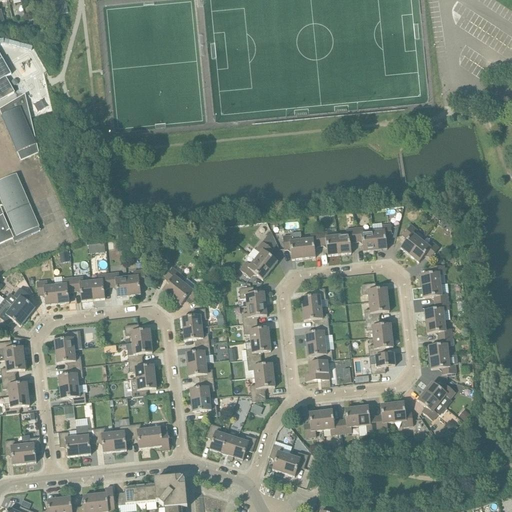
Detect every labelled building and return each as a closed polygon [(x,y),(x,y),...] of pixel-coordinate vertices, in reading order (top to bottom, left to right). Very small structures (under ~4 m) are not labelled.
[(63,14),(67,13),(68,13),(65,0),(57,0),(60,15),(63,14)] [(31,51),(32,47),(5,40),(4,44),(31,51)] [(0,101),(15,93),(6,78),(11,75),(2,59),(0,60),(0,101)] [(486,87),(489,76),(476,73),(472,72),(467,84),(474,87),(474,84),(486,87)] [(489,76),(486,87),(499,90),(502,79),(489,76)] [(30,118),(27,106),(25,95),(0,109),(0,112),(2,116),(1,117),(17,154),(18,153),(21,161),(39,154),(30,118)] [(0,243),(13,238),(16,236),(17,237),(39,227),(16,175),(0,181),(0,243)] [(383,232),(373,233),(375,252),(387,251),(386,239),(392,239),(390,225),(382,226),(383,232)] [(410,257),(421,242),(414,236),(417,231),(411,226),(403,236),(407,240),(400,249),(410,257)] [(337,237),(339,256),(351,255),(350,243),(356,243),(355,229),(346,230),(347,236),(337,237)] [(375,252),(373,233),(364,234),(363,229),(355,229),(356,243),(362,242),(363,253),(375,252)] [(314,247),(320,247),(319,233),(310,234),(311,240),(301,241),(304,260),(315,259),(314,247)] [(319,233),(320,247),(326,246),(328,257),(339,256),(337,237),(328,238),(327,233),(319,233)] [(304,260),(301,241),(292,242),(291,237),(283,237),(284,251),(291,250),(292,261),(304,260)] [(429,248),(421,242),(410,257),(419,264),(426,255),(431,259),(439,249),(432,243),(429,248)] [(260,255),(255,260),(270,272),(278,263),(269,256),(273,251),(262,243),(256,251),(260,255)] [(105,253),(104,245),(88,246),(89,255),(105,253)] [(205,245),(200,248),(203,254),(208,252),(205,245)] [(68,253),(59,255),(61,264),(70,263),(68,253)] [(270,272),(255,260),(251,266),(246,263),(240,271),(250,279),(254,274),(263,281),(270,272)] [(165,278),(173,269),(168,265),(160,275),(165,278)] [(421,288),(440,285),(439,276),(445,275),(444,267),(431,268),(431,275),(420,276),(421,288)] [(172,299),(183,284),(178,280),(181,275),(173,269),(165,278),(164,279),(169,283),(162,292),(172,299)] [(134,278),(127,279),(129,297),(141,296),(139,285),(146,284),(144,271),(134,272),(134,278)] [(129,297),(127,279),(119,279),(119,274),(108,275),(110,288),(116,288),(117,299),(129,297)] [(91,283),(93,302),(105,300),(104,289),(110,288),(108,275),(98,276),(98,282),(91,283)] [(72,279),(74,292),(80,292),(81,303),(93,302),(91,283),(84,283),(83,278),(72,279)] [(68,293),(74,292),(72,279),(62,280),(63,286),(55,287),(57,306),(69,304),(68,293)] [(183,284),(172,299),(181,307),(185,301),(190,305),(201,291),(187,280),(183,284)] [(57,306),(55,287),(48,287),(47,282),(37,283),(38,296),(44,296),(46,307),(57,306)] [(368,296),(369,303),(388,301),(386,289),(375,291),(375,284),(361,286),(363,296),(368,296)] [(441,295),(440,285),(421,288),(423,299),(434,298),(435,304),(448,303),(447,294),(441,295)] [(246,300),(247,307),(265,305),(264,293),(253,295),(252,288),(239,290),(240,300),(246,300)] [(18,301),(13,307),(28,319),(35,309),(26,302),(30,297),(20,289),(13,297),(18,301)] [(302,311),(321,308),(320,301),(326,300),(325,290),(311,291),(312,298),(301,299),(302,311)] [(388,301),(369,303),(370,311),(364,311),(365,322),(379,320),(378,314),(389,313),(388,301)] [(448,303),(435,304),(435,310),(424,312),(425,323),(444,321),(443,312),(449,311),(448,303)] [(265,305),(247,307),(247,315),(242,315),(243,326),(256,324),(256,318),(267,317),(265,305)] [(28,319),(13,307),(8,313),(4,309),(0,314),(0,319),(8,326),(12,321),(20,328),(28,319)] [(322,316),(321,308),(302,311),(304,322),(315,321),(315,327),(329,326),(328,315),(322,316)] [(183,331),(202,328),(201,321),(207,320),(205,310),(192,311),(193,318),(182,319),(183,331)] [(373,339),(392,337),(390,325),(379,326),(379,320),(365,322),(367,332),(372,332),(373,339)] [(444,321),(425,323),(427,335),(438,334),(439,340),(452,338),(451,330),(445,331),(444,321)] [(256,324),(243,326),(244,336),(250,336),(251,343),(269,341),(268,329),(257,330),(256,324)] [(131,337),(132,345),(151,342),(150,331),(138,332),(138,326),(124,327),(126,338),(131,337)] [(329,326),(315,327),(316,334),(305,335),(306,346),(325,344),(324,337),(330,336),(329,326)] [(203,336),(202,328),(183,331),(184,342),(195,341),(196,347),(209,346),(208,335),(203,336)] [(56,353),(74,351),(74,344),(79,343),(78,332),(65,334),(65,340),(54,341),(56,353)] [(375,357),(383,356),(382,350),(393,349),(392,337),(373,339),(374,346),(368,347),(369,358),(375,357)] [(429,359),(448,357),(447,348),(453,347),(452,338),(439,340),(439,346),(428,347),(429,359)] [(247,362),(260,360),(260,354),(271,353),(269,341),(251,343),(251,350),(246,351),(247,362)] [(128,363),(142,362),(141,355),(152,354),(151,342),(132,345),(133,352),(127,353),(128,363)] [(0,354),(4,354),(5,362),(24,360),(23,348),(12,349),(11,343),(0,344),(0,354)] [(325,344),(306,346),(308,358),(319,357),(319,363),(328,362),(333,362),(332,351),(326,352),(325,344)] [(209,346),(196,347),(197,353),(186,355),(187,366),(206,364),(205,357),(211,356),(209,346)] [(75,358),(74,351),(56,353),(57,365),(68,364),(69,370),(82,368),(81,358),(75,358)] [(394,355),(383,356),(375,357),(376,365),(370,365),(371,376),(385,374),(384,368),(395,367),(394,355)] [(449,366),(448,357),(429,359),(431,371),(442,370),(443,376),(456,375),(455,366),(449,366)] [(24,360),(5,362),(6,369),(0,370),(2,380),(15,379),(14,373),(25,372),(24,360)] [(261,366),(260,360),(247,362),(248,372),(254,371),(255,379),(273,377),(272,365),(261,366)] [(136,380),(155,378),(154,366),(142,368),(142,362),(128,363),(130,374),(135,373),(136,380)] [(330,381),(328,362),(319,363),(308,364),(310,376),(305,376),(305,384),(330,381)] [(207,372),(206,364),(187,366),(188,378),(199,377),(200,383),(213,381),(212,371),(207,372)] [(82,368),(69,370),(69,376),(58,377),(60,389),(78,387),(78,379),(83,379),(82,368)] [(275,388),(273,377),(255,379),(255,386),(250,387),(251,397),(264,396),(264,390),(275,388)] [(156,390),(155,378),(136,380),(137,388),(131,388),(132,399),(146,397),(145,391),(156,390)] [(9,398),(28,396),(27,384),(16,385),(15,379),(2,380),(3,391),(8,390),(9,398)] [(191,402),(210,400),(209,393),(215,392),(213,381),(200,383),(201,389),(190,390),(191,402)] [(425,392),(439,404),(445,397),(450,400),(455,394),(445,385),(441,390),(432,383),(425,392)] [(79,394),(78,387),(60,389),(61,401),(72,400),(73,406),(86,404),(85,394),(79,394)] [(433,412),(439,404),(425,392),(417,402),(426,409),(422,414),(432,422),(438,415),(433,412)] [(29,407),(28,396),(9,398),(10,405),(4,406),(6,416),(19,415),(18,409),(29,407)] [(211,407),(210,400),(191,402),(192,414),(203,413),(204,419),(217,417),(216,407),(211,407)] [(404,404),(392,405),(394,424),(402,423),(402,428),(413,427),(411,414),(405,415),(404,404)] [(256,416),(260,408),(253,405),(250,413),(256,416)] [(394,424),(392,405),(380,406),(382,417),(375,418),(377,431),(388,430),(387,425),(394,424)] [(72,415),(72,407),(64,408),(65,416),(72,415)] [(377,431),(375,418),(369,419),(368,408),(356,409),(358,428),(366,427),(367,432),(377,431)] [(358,428),(356,409),(345,410),(346,421),(340,422),(341,435),(352,434),(351,429),(358,428)] [(321,413),(323,432),(330,431),(331,436),(338,436),(341,435),(340,422),(334,423),(332,412),(321,413)] [(465,412),(459,418),(464,423),(470,416),(465,412)] [(315,432),(323,432),(321,413),(309,414),(310,425),(304,426),(305,439),(316,438),(315,432)] [(151,449),(149,430),(141,431),(140,425),(130,427),(132,440),(138,439),(139,450),(151,449)] [(209,451),(221,454),(227,436),(219,434),(221,429),(211,426),(207,438),(213,440),(209,451)] [(113,434),(115,453),(127,452),(125,441),(132,440),(130,427),(120,428),(120,433),(113,434)] [(167,428),(149,430),(151,449),(162,448),(162,453),(170,452),(167,428)] [(94,431),(96,444),(102,443),(103,454),(115,453),(113,434),(105,435),(105,429),(94,431)] [(77,438),(79,457),(91,456),(90,445),(96,444),(94,431),(84,432),(76,433),(77,438)] [(287,445),(291,433),(281,431),(278,442),(287,445)] [(67,458),(79,457),(77,438),(70,439),(69,434),(58,435),(60,448),(66,447),(67,458)] [(406,442),(405,435),(398,436),(399,443),(406,442)] [(227,436),(221,454),(228,457),(227,460),(232,462),(233,458),(231,458),(237,440),(227,436)] [(244,442),(237,440),(231,458),(233,458),(243,462),(246,451),(252,453),(256,440),(246,437),(244,442)] [(22,446),(24,465),(36,464),(35,453),(41,452),(40,439),(29,440),(30,445),(22,446)] [(370,441),(371,450),(379,450),(379,449),(378,440),(370,441)] [(13,466),(24,465),(22,446),(15,447),(14,442),(4,443),(5,456),(11,455),(13,466)] [(283,475),(289,457),(282,454),(284,449),(274,446),(269,458),(275,460),(272,471),(283,475)] [(296,459),(289,457),(283,475),(295,478),(298,468),(304,469),(308,457),(298,454),(296,459)] [(161,506),(178,486),(176,484),(155,486),(156,503),(159,503),(159,504),(161,506)] [(145,487),(146,504),(156,503),(155,486),(145,487)] [(178,486),(161,506),(163,508),(164,507),(165,510),(182,508),(180,487),(178,486)] [(135,488),(136,505),(146,504),(145,487),(135,488)] [(136,505),(135,488),(124,489),(124,494),(117,494),(118,507),(136,505)] [(94,496),(96,511),(114,511),(112,489),(105,490),(106,495),(94,496)] [(96,511),(94,496),(83,497),(84,508),(78,509),(78,511),(96,511)] [(71,499),(59,500),(60,511),(78,511),(78,509),(72,510),(71,499)] [(60,511),(59,500),(47,501),(48,511),(60,511)]
